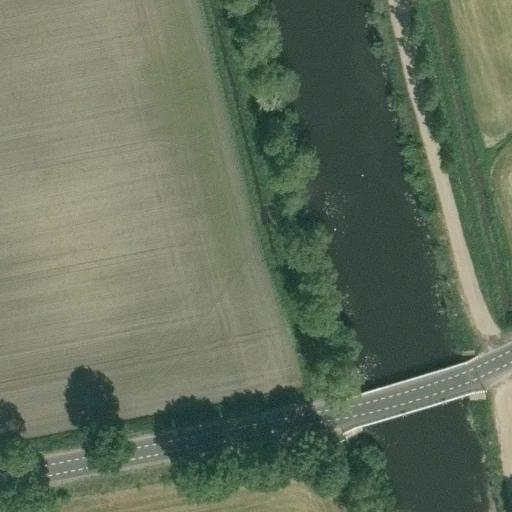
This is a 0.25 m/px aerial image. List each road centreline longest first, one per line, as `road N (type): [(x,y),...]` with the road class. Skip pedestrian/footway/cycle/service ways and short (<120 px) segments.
road 1 (tertiary): [(0,480),(350,412),(511,356)]
road 2 (track): [(392,0),(455,252),(499,362)]
